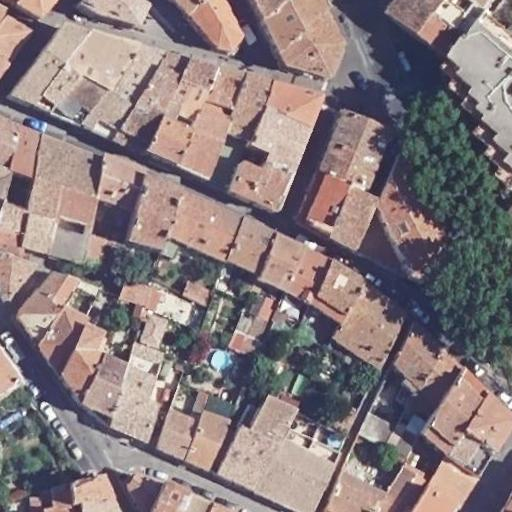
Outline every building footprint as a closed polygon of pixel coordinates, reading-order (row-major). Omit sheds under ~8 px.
[(36,22),(51,0),(15,0),(10,7),(36,22)] [(127,0),(79,0),(73,7),(89,17),(129,29),(141,10),(127,0)] [(168,0),(184,17),(198,0),(168,0)] [(237,41),(216,0),(198,0),(184,17),(213,51),(227,55),(237,41)] [(242,0),(255,25),(269,13),(284,0),(242,0)] [(255,25),(272,56),(320,14),(313,0),(284,0),(269,13),(255,25)] [(414,0),(401,0),(390,16),(452,62),(454,63),(469,42),(414,0)] [(468,0),(414,0),(469,42),(489,16),(484,12),(468,0)] [(511,0),(500,0),(489,16),(469,42),(454,63),(452,62),(442,77),(511,208),(511,0)] [(468,0),(484,12),(490,0),(468,0)] [(324,83),(338,48),(328,30),(320,14),(272,56),(279,69),(324,83)] [(0,67),(1,68),(25,35),(0,19),(0,67)] [(6,99),(30,110),(57,71),(67,57),(81,36),(57,29),(6,99)] [(67,57),(57,71),(73,80),(60,96),(80,107),(89,95),(99,99),(133,49),(83,34),(81,36),(67,57)] [(162,56),(133,49),(99,99),(128,113),(132,106),(162,56)] [(185,64),(162,56),(132,106),(159,119),(185,64)] [(159,119),(156,124),(169,129),(173,119),(190,125),(198,105),(211,71),(185,64),(159,119)] [(30,110),(46,116),(60,96),(73,80),(57,71),(30,110)] [(241,78),(211,71),(198,105),(227,116),(236,91),(241,78)] [(204,182),(225,192),(243,152),(250,133),(251,133),(258,116),(270,86),(241,78),(236,91),(227,116),(204,182)] [(258,116),(305,130),(316,101),(315,99),(311,97),(270,86),(258,116)] [(46,116),(77,130),(99,99),(89,95),(80,107),(60,96),(46,116)] [(77,130),(110,143),(128,113),(99,99),(77,130)] [(173,168),(204,182),(227,116),(198,105),(190,125),(190,126),(186,135),(173,168)] [(128,113),(110,143),(141,157),(143,154),(156,124),(159,119),(132,106),(128,113)] [(335,114),(313,174),(347,187),(357,191),(383,136),(384,133),(335,114)] [(286,180),(305,130),(258,116),(251,133),(250,133),(243,152),(261,158),(258,170),(286,180)] [(0,191),(4,174),(14,131),(0,123),(0,191)] [(143,154),(173,168),(186,135),(169,129),(156,124),(143,154)] [(37,141),(14,131),(4,174),(27,182),(37,141)] [(393,158),(383,136),(357,191),(375,197),(393,158)] [(62,151),(37,141),(27,182),(19,212),(47,222),(48,217),(62,151)] [(46,230),(41,253),(42,253),(64,260),(73,263),(91,268),(99,238),(82,231),(98,158),(93,156),(89,161),(62,151),(48,217),(81,227),(77,239),(46,230)] [(273,211),(286,180),(258,170),(261,158),(243,152),(225,192),(270,213),(273,211)] [(91,268),(119,277),(116,264),(121,244),(139,179),(140,175),(98,158),(82,231),(99,238),(91,268)] [(375,197),(349,253),(417,286),(438,243),(393,158),(375,197)] [(294,224),(322,239),(347,187),(313,174),(294,224)] [(174,192),(139,179),(121,244),(155,256),(174,192)] [(322,239),(349,253),(375,197),(357,191),(347,187),(322,239)] [(236,220),(174,192),(155,256),(170,261),(178,247),(220,262),(221,259),(236,220)] [(16,246),(20,247),(41,253),(46,230),(47,222),(19,212),(0,204),(0,233),(18,239),(16,246)] [(511,210),(498,227),(511,250),(511,210)] [(236,220),(221,259),(247,271),(237,300),(244,303),(254,276),(269,236),(236,220)] [(0,256),(16,261),(20,247),(16,246),(18,239),(0,233),(0,256)] [(254,276),(281,288),(297,250),(269,236),(254,276)] [(297,250),(281,288),(281,290),(309,307),(325,265),(297,250)] [(31,266),(16,261),(0,256),(0,299),(2,301),(31,266)] [(309,307),(337,325),(358,285),(325,265),(309,307)] [(50,273),(33,294),(56,312),(57,309),(76,282),(50,273)] [(145,291),(123,282),(118,296),(141,306),(145,291)] [(205,305),(209,294),(184,284),(181,295),(205,305)] [(337,325),(330,340),(377,372),(402,319),(358,285),(337,325)] [(14,317),(34,345),(56,312),(33,294),(14,317)] [(263,296),(246,335),(256,339),(269,308),(267,307),(270,299),(263,296)] [(83,323),(57,309),(56,312),(34,345),(56,377),(81,328),(83,323)] [(138,340),(158,347),(168,322),(148,314),(138,340)] [(259,344),(276,352),(287,329),(270,319),(259,344)] [(390,366),(403,379),(399,387),(401,391),(396,401),(384,424),(367,414),(357,436),(384,449),(407,407),(410,402),(416,391),(437,353),(409,324),(390,366)] [(56,377),(76,405),(98,359),(89,354),(97,337),(81,328),(56,377)] [(246,335),(233,329),(226,346),(250,355),(256,339),(246,335)] [(159,357),(129,346),(121,371),(105,426),(143,444),(154,408),(145,404),(159,357)] [(437,353),(416,391),(410,402),(414,407),(389,451),(395,454),(404,459),(456,372),(437,353)] [(76,405),(105,426),(121,371),(98,359),(76,405)] [(0,392),(12,383),(0,366),(0,392)] [(481,397),(456,372),(404,459),(387,487),(384,493),(376,505),(371,511),(410,511),(423,492),(454,511),(472,481),(442,461),(457,436),(481,397)] [(198,412),(202,400),(194,396),(184,422),(166,412),(153,448),(182,461),(198,412)] [(283,429),(292,412),(262,397),(243,433),(273,450),(283,429)] [(507,424),(481,397),(457,436),(487,457),(507,424)] [(202,400),(198,412),(224,425),(230,411),(202,400)] [(224,425),(198,412),(182,461),(204,472),(224,425)] [(344,440),(353,422),(333,412),(324,429),(344,440)] [(213,476),(250,493),(273,450),(243,433),(235,429),(217,468),(213,476)] [(250,493),(294,511),(310,511),(336,457),(283,429),(273,450),(250,493)] [(472,481),(487,457),(457,436),(442,461),(472,481)] [(387,487),(404,459),(395,454),(377,482),(387,487)] [(384,493),(340,473),(335,483),(376,505),(384,493)] [(124,487),(137,511),(147,511),(160,486),(131,476),(124,487)] [(97,477),(83,482),(64,487),(67,509),(108,501),(109,500),(97,477)] [(371,511),(376,505),(335,483),(321,511),(371,511)] [(147,511),(177,511),(184,497),(160,486),(147,511)] [(67,511),(67,509),(64,487),(48,491),(48,508),(42,510),(42,511),(67,511)] [(453,511),(454,511),(423,492),(410,511),(453,511)] [(511,511),(511,493),(500,511),(511,511)] [(184,497),(177,511),(205,511),(207,508),(184,497)] [(42,511),(42,510),(38,499),(26,503),(28,511),(42,511)] [(67,511),(114,511),(109,500),(108,501),(67,509),(67,511)]
